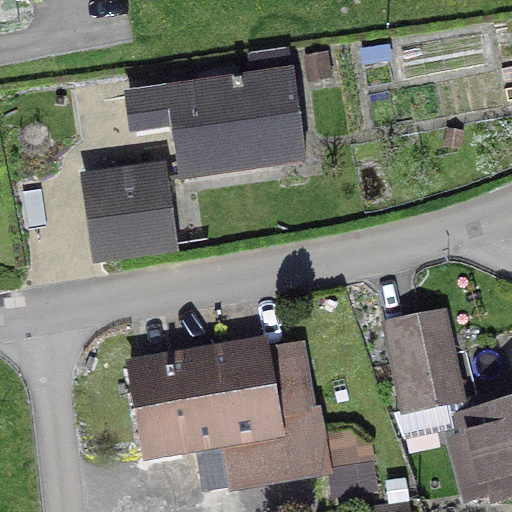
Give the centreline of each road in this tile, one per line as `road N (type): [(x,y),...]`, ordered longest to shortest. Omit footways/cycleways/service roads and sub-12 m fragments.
road 1 (residential): [(38,312),(487,223)]
road 2 (residential): [(38,312),(64,511)]
